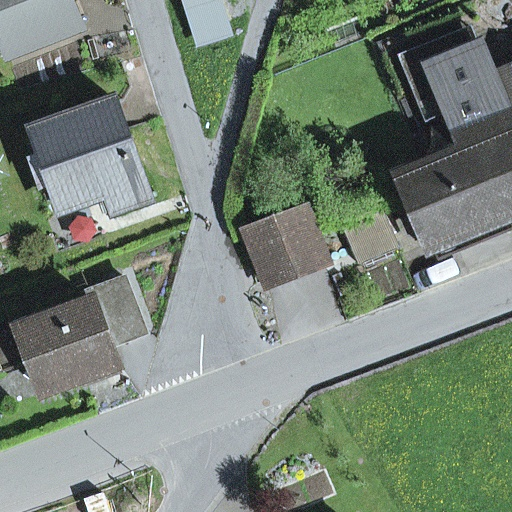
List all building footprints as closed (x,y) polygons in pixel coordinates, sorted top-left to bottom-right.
[(0,0),(0,33),(8,54),(81,25),(71,0),(0,0)] [(428,122),(451,112),(433,69),(478,51),(469,29),(402,57),(428,122)] [(511,133),(511,70),(494,78),(482,49),(478,51),(433,69),(451,112),(467,152),(511,133)] [(108,195),(114,212),(150,199),(116,102),(36,130),(64,210),(108,195)] [(507,216),(511,213),(511,133),(467,152),(405,178),(433,246),(470,231),(475,243),(511,228),(507,216)] [(248,232),(269,287),(328,264),(306,209),(248,232)] [(361,265),(398,249),(382,212),(345,227),(361,265)] [(82,379),(118,366),(111,348),(147,334),(127,280),(89,294),(93,303),(0,337),(0,355),(5,368),(33,358),(46,392),(82,379)] [(82,379),(85,388),(121,375),(118,366),(82,379)]
